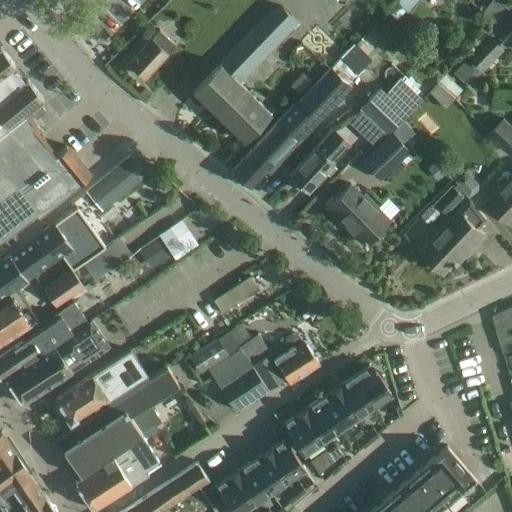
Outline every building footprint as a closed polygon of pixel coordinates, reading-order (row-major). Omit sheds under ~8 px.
[(396,1),(387,10),(397,20),(406,9),(408,12),(417,0),(398,0),(397,2),(396,1)] [(495,0),(491,0),(481,11),(493,22),(505,9),(495,0)] [(511,0),(498,0),(509,9),(511,4),(511,0)] [(256,25),(220,61),(193,90),(218,113),(245,85),(241,81),(298,21),(281,5),(256,25)] [(160,29),(129,61),(146,76),(176,44),(160,29)] [(376,40),(366,30),(340,56),(358,73),(379,52),(372,44),(376,40)] [(465,54),(466,55),(481,70),(482,71),(504,49),(487,32),(465,54)] [(0,131),(27,110),(44,96),(43,94),(21,67),(0,40),(0,131)] [(459,65),(453,71),(463,82),(470,75),(476,69),(465,59),(459,65)] [(295,102),(232,170),(250,185),(300,131),(305,135),(351,86),(330,68),(297,103),(295,102)] [(303,71),(290,85),(300,94),(313,80),(303,71)] [(387,131),(419,96),(399,78),(385,92),(381,87),(361,109),(387,131)] [(271,110),(245,85),(218,113),(244,139),(271,110)] [(40,102),(31,110),(37,117),(46,110),(40,102)] [(0,131),(0,239),(2,239),(27,220),(37,212),(38,215),(91,172),(86,166),(67,143),(56,153),(46,141),(36,128),(34,126),(37,124),(35,120),(34,120),(27,110),(0,131)] [(359,111),(346,119),(352,125),(363,114),(359,111)] [(511,152),(511,150),(511,126),(504,118),(490,132),(511,152)] [(403,120),(392,131),(404,143),(415,132),(403,120)] [(330,158),(346,139),(332,127),(289,174),(308,192),(326,172),(329,175),(337,167),(334,164),(335,162),(330,158)] [(380,177),(409,149),(404,143),(392,131),(363,159),(380,177)] [(149,171),(148,171),(130,154),(87,190),(102,209),(149,171)] [(470,196),(478,189),(479,183),(471,173),(465,173),(457,180),(470,196)] [(511,175),(491,197),(488,200),(511,222),(511,175)] [(363,193),(352,182),(327,206),(364,244),(391,217),(365,191),(363,193)] [(436,202),(448,214),(465,196),(453,184),(436,202)] [(485,234),(479,228),(488,219),(471,199),(460,210),(459,209),(421,249),(443,271),(469,244),(472,247),(485,234)] [(18,267),(27,279),(40,269),(62,254),(71,268),(81,261),(104,245),(103,245),(77,207),(41,231),(50,245),(18,267)] [(0,296),(27,279),(18,267),(50,245),(41,231),(0,260),(0,296)] [(56,306),(84,286),(83,285),(71,268),(44,288),(56,306)] [(250,275),(216,296),(214,298),(222,310),(258,287),(250,275)] [(17,287),(0,299),(0,342),(36,318),(29,307),(30,306),(17,287)] [(54,318),(21,340),(0,354),(0,375),(2,378),(4,377),(5,377),(92,317),(86,319),(73,300),(51,315),(54,318)] [(92,317),(5,377),(22,402),(46,386),(110,344),(92,317)] [(511,322),(497,328),(500,341),(511,337),(511,322)] [(236,410),(239,407),(268,388),(287,375),(290,380),(319,361),(304,338),(302,339),(298,332),(293,331),(286,335),(284,340),(288,347),(274,356),(258,332),(238,345),(239,347),(208,367),(236,410)] [(217,336),(189,355),(200,371),(228,352),(217,336)] [(511,337),(500,341),(504,352),(511,349),(511,337)] [(92,374),(54,399),(55,401),(54,405),(59,412),(63,412),(64,414),(69,422),(146,373),(131,350),(130,349),(108,363),(92,374)] [(374,369),(373,370),(368,363),(352,374),(372,404),(390,391),(374,369)] [(128,390),(56,438),(63,448),(81,474),(82,477),(103,463),(101,461),(112,453),(114,456),(143,436),(141,434),(142,434),(143,433),(130,413),(149,402),(176,385),(179,383),(166,364),(164,366),(141,381),(140,382),(128,389),(128,390)] [(355,416),(372,404),(352,374),(335,386),(355,416)] [(338,427),(355,416),(335,386),(318,398),(338,427)] [(321,439),(338,427),(318,398),(301,410),(321,439)] [(149,402),(130,413),(143,433),(142,434),(141,434),(143,436),(143,438),(144,437),(157,429),(154,425),(160,421),(149,402)] [(399,404),(390,406),(393,416),(402,413),(399,404)] [(303,451),(321,439),(301,410),(283,422),(303,451)] [(372,427),(365,433),(371,440),(378,434),(372,427)] [(0,433),(0,456),(12,449),(0,433)] [(365,433),(358,439),(364,446),(371,440),(365,433)] [(82,477),(77,481),(95,508),(112,497),(132,484),(149,473),(146,469),(158,461),(143,438),(143,436),(114,456),(112,453),(101,461),(103,463),(82,477)] [(286,478),(303,466),(283,437),(265,449),(286,478)] [(438,511),(477,479),(446,444),(367,511),(438,511)] [(0,456),(0,503),(5,511),(21,511),(45,496),(21,462),(12,449),(0,456)] [(269,490),(286,478),(265,449),(249,460),(269,490)] [(341,453),(334,460),(340,467),(347,460),(341,453)] [(252,501),(269,490),(249,460),(232,472),(252,501)] [(334,460),(326,466),(332,473),(340,467),(334,460)] [(156,511),(164,511),(163,511),(195,489),(194,488),(208,478),(196,461),(157,489),(164,501),(155,507),(158,511),(156,511)] [(233,511),(237,511),(252,501),(232,472),(214,484),(233,511)] [(299,482),(292,488),(298,495),(305,489),(299,482)] [(292,488),(284,495),(290,502),(298,495),(292,488)] [(122,511),(120,511),(156,511),(158,511),(155,507),(164,501),(157,489),(122,511)] [(45,496),(21,511),(57,511),(54,507),(45,496)]
